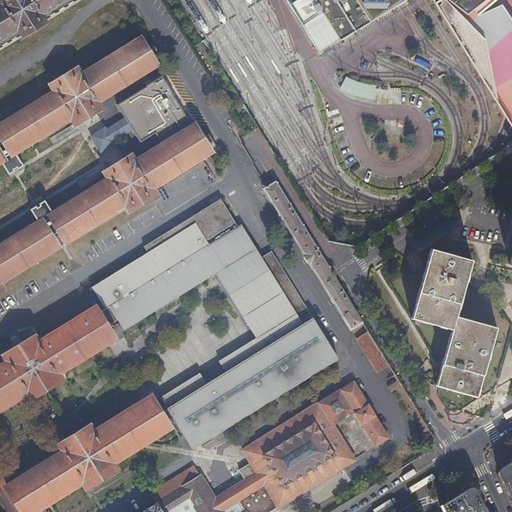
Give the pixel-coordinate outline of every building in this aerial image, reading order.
[(0,49),(20,36),(21,37),(46,21),(46,20),(78,0),(8,0),(2,4),(0,5),(0,49)] [(308,0),(296,0),(289,5),(319,54),(340,41),(320,9),(315,12),(308,0)] [(308,0),(315,12),(320,9),(340,41),(349,35),(384,13),(400,3),(405,0),(308,0)] [(432,0),(511,128),(511,22),(497,0),(432,0)] [(140,38),(138,39),(109,56),(81,74),(77,68),(51,84),(55,91),(0,124),(0,134),(2,137),(6,144),(12,153),(71,117),(74,122),(100,106),(97,100),(156,63),(140,38)] [(339,93),(373,101),(376,86),(343,78),(339,93)] [(137,102),(163,144),(192,126),(166,84),(137,102)] [(193,125),(192,126),(163,144),(134,162),(130,155),(104,171),(108,178),(0,245),(0,289),(2,289),(0,285),(0,281),(124,204),(128,210),(154,194),(150,188),(210,151),(193,125)] [(363,322),(275,181),(264,189),(350,329),(362,322),(363,322)] [(104,309),(113,322),(117,320),(121,327),(123,331),(213,275),(252,339),(217,361),(224,372),(205,384),(198,373),(159,397),(175,423),(190,448),(336,358),(270,251),(260,257),(240,224),(237,226),(234,222),(220,198),(143,246),(146,252),(91,287),(104,309)] [(446,228),(441,219),(405,244),(410,252),(446,228)] [(460,303),(472,260),(454,255),(448,253),(431,248),(419,292),(460,303)] [(456,315),(460,303),(419,292),(412,317),(452,328),(456,315)] [(0,366),(0,408),(27,391),(31,397),(60,379),(57,373),(106,343),(113,338),(106,326),(98,313),(95,308),(38,343),(34,336),(4,355),(8,361),(0,366)] [(98,313),(106,326),(113,322),(104,309),(98,313)] [(497,327),(456,315),(452,328),(443,363),(483,374),(497,327)] [(390,366),(369,333),(356,341),(377,374),(390,366)] [(436,384),(477,396),(483,374),(443,363),(436,384)] [(215,499),(193,465),(149,493),(156,504),(142,511),(267,511),(279,506),(354,460),(332,425),(342,418),(344,422),(348,423),(353,420),(358,427),(362,425),(375,446),(388,438),(352,382),(243,450),(251,463),(239,471),(245,480),(215,499)] [(24,511),(31,511),(43,505),(48,502),(82,481),(86,487),(116,469),(112,462),(169,427),(150,397),(143,402),(94,432),(90,426),(60,445),(64,451),(8,485),(24,511)] [(511,461),(501,467),(499,475),(511,500),(511,461)] [(0,497),(9,511),(24,511),(8,485),(0,473),(0,497)] [(468,511),(471,511),(486,511),(476,489),(469,487),(441,505),(445,511),(468,511)]
